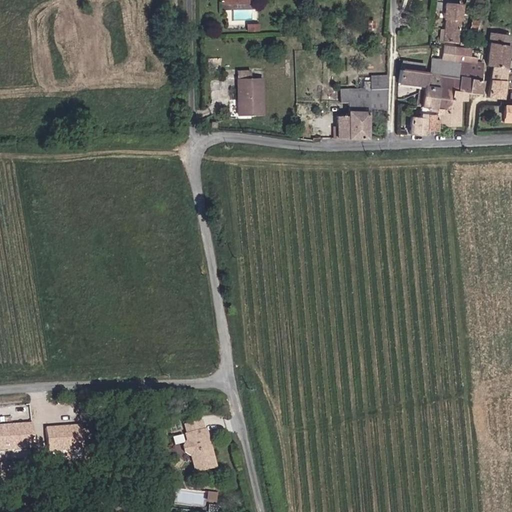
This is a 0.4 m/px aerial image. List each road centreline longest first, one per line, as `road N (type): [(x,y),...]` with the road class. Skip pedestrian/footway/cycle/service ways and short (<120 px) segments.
road 1 (unclassified): [(231,375),(196,159),(203,140),(511,139)]
road 2 (unclassified): [(0,391),(231,375)]
road 3 (track): [(197,154),(0,155)]
road 4 (unclassified): [(262,511),(231,375)]
